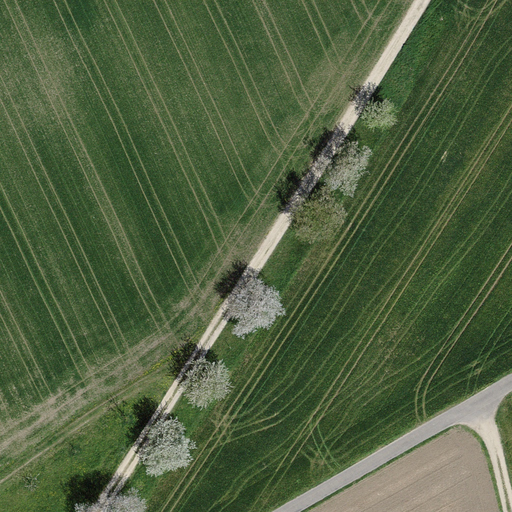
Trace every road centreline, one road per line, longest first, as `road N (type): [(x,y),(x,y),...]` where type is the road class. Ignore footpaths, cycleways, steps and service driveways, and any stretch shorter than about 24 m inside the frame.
road 1 (track): [(101,511),(424,0)]
road 2 (unclassified): [(511,385),(290,511)]
road 3 (track): [(0,487),(198,354)]
